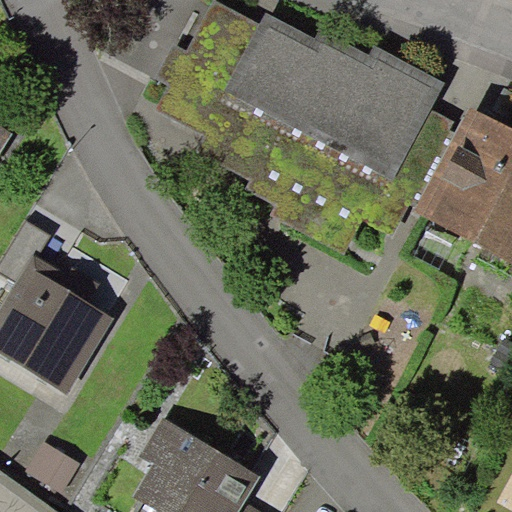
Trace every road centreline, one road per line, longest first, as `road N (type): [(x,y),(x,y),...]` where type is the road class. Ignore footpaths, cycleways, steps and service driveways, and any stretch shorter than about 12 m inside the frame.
road 1 (residential): [(373,511),(297,428),(153,231),(42,0)]
road 2 (residential): [(392,0),(511,52)]
